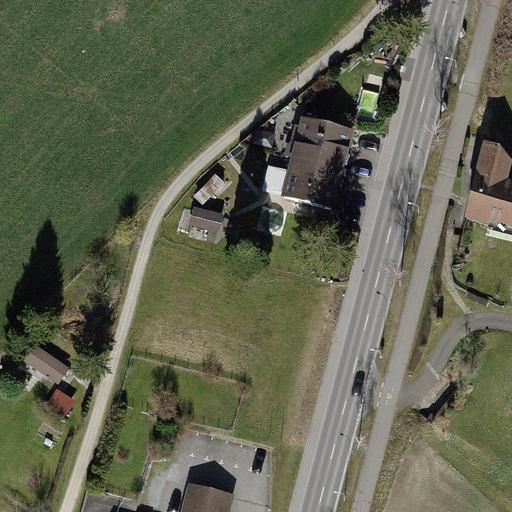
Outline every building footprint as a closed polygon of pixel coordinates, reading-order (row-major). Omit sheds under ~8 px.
[(359,134),(302,120),(293,160),(348,173),(359,134)] [(511,160),(501,146),(484,144),(464,219),(511,230),(511,182),(509,181),(511,167),(511,160)] [(348,173),(293,160),(283,200),(338,214),(348,173)] [(193,227),(222,234),(227,213),(198,207),(193,227)] [(65,368),(30,344),(19,360),(54,383),(65,368)] [(225,511),(230,494),(185,483),(178,511),(225,511)]
